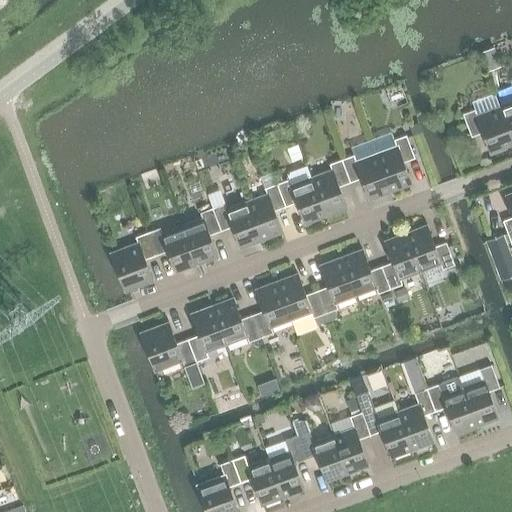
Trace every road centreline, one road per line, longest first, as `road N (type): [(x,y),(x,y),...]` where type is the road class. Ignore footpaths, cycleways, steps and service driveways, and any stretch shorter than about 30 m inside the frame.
road 1 (residential): [(154,511),(90,327),(511,165)]
road 2 (residential): [(304,511),(511,436)]
